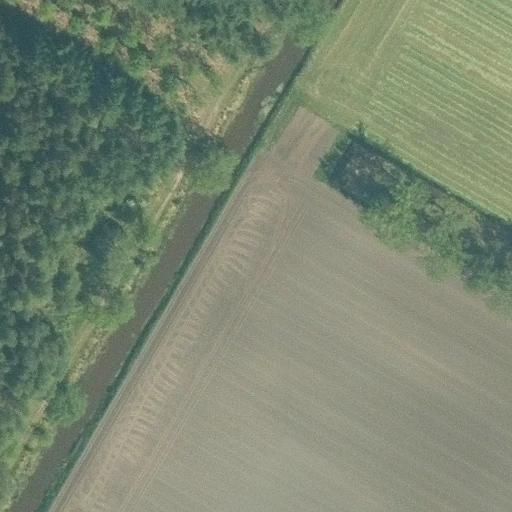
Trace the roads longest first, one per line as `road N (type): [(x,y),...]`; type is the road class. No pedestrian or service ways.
road 1 (track): [(0,479),(278,0)]
road 2 (track): [(226,89),(71,0)]
